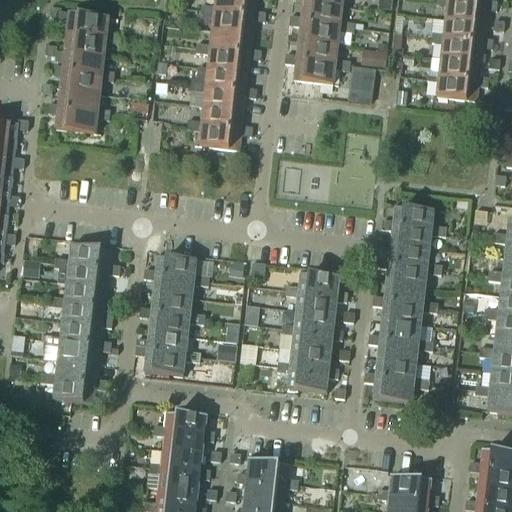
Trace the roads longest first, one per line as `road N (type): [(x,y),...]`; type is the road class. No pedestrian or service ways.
road 1 (residential): [(254,236),(368,251),(348,438)]
road 2 (residential): [(254,236),(286,0)]
road 3 (residential): [(348,438),(258,430),(231,408),(121,395)]
road 4 (residential): [(121,395),(141,222)]
road 5 (residential): [(25,208),(36,94),(0,87)]
road 6 (residential): [(0,322),(10,324),(25,208)]
